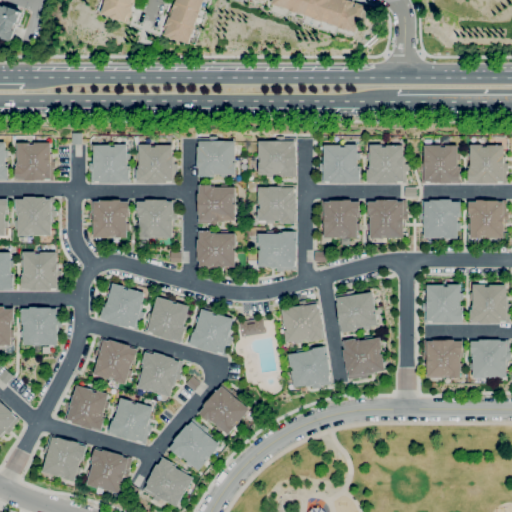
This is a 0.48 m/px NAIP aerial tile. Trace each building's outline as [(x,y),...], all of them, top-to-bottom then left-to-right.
[(125,21),(120,20),(119,20),(111,17),(111,16),(101,13),(104,4),(104,3),(104,0),(134,0),(130,12),(129,12),(125,21)] [(189,43),(163,34),(169,17),(172,6),(174,6),(175,1),(174,1),(174,0),(204,0),(204,1),(195,27),(193,34),(189,43)] [(356,32),(345,29),(345,30),(338,27),(338,26),(297,11),(296,13),(289,11),(289,10),(272,4),(273,0),(348,0),(355,2),(353,6),(355,7),(356,3),(365,6),(362,14),(361,14),(358,23),(359,23),(356,32)] [(10,41),(2,38),(3,37),(0,36),(0,4),(2,5),(1,6),(4,7),(5,6),(22,12),(18,23),(16,22),(13,29),(15,30),(12,40),(11,39),(10,41)] [(83,144),(72,144),(73,133),(83,133),(83,144)] [(215,177),(198,177),(198,138),(210,138),(210,136),(218,136),(218,141),(236,141),(236,162),(236,174),(228,174),(228,176),(221,176),(221,174),(215,174),(215,175),(215,177)] [(287,178),(280,178),(280,175),(274,175),(274,177),(267,177),(267,174),(259,174),(259,141),(277,141),(277,136),(285,136),(285,138),(297,137),(297,168),(295,168),(295,177),(287,177),(287,178)] [(8,180),(0,180),(0,142),(6,142),(6,167),(9,167),(9,179),(8,179),(8,180)] [(54,180),(16,180),(16,169),(15,169),(15,164),(18,164),(18,157),(15,157),(15,150),(18,150),(18,143),(30,143),(30,145),(35,145),(35,143),(51,143),(51,161),(56,161),(56,168),(54,168),(54,180)] [(92,182),(92,170),(90,170),(90,163),(93,163),(93,156),(95,156),(95,145),(111,145),(112,147),(116,146),(116,145),(127,144),(128,165),(128,169),(130,169),(130,182),(92,182)] [(157,183),(146,183),(137,182),(137,181),(137,171),(137,166),(139,166),(139,165),(140,165),(140,160),(137,160),(137,152),(140,152),(140,144),(152,144),(152,147),(157,147),(157,144),(174,145),(173,155),(174,155),(174,163),(179,163),(178,170),(173,170),(173,181),(167,181),(167,182),(157,182),(157,183)] [(377,182),(368,182),(368,169),(370,169),(370,165),(371,165),(371,160),(368,160),(368,152),(371,152),(371,144),(383,144),(383,147),(387,147),(387,145),(404,145),(404,156),(405,156),(405,168),(404,168),(404,182),(398,182),(398,183),(388,183),(388,184),(377,184),(377,182)] [(360,183),(322,183),(322,170),(320,170),(320,163),(323,163),(323,156),(325,156),(325,145),(342,145),(342,147),(346,147),(346,145),(358,145),(358,153),(361,153),(361,160),(358,160),(358,165),(359,165),(359,169),(360,169),(360,183)] [(461,183),(422,183),(422,170),(420,170),(421,163),(423,163),(423,156),(425,156),(425,145),(442,145),(442,147),(446,147),(446,145),(458,145),(458,154),(461,154),(461,161),(458,161),(458,164),(459,164),(459,169),(461,169),(461,183)] [(507,182),(468,182),(468,166),(470,166),(470,165),(471,165),(471,160),(468,160),(468,153),(471,153),(471,145),(483,145),(483,147),(487,147),(487,145),(504,145),(504,156),(506,155),(506,163),(509,163),(509,171),(507,171),(507,182)] [(295,224),(285,224),(285,223),(280,223),(280,221),(274,221),(274,224),(267,223),(267,221),(259,221),(259,187),(270,187),(270,186),(277,186),(277,181),(284,182),(284,187),(295,187),(295,193),(297,193),(296,203),(297,203),(297,214),(295,214),(295,224)] [(210,225),(210,223),(199,223),(198,185),(211,185),(211,186),(216,186),(216,187),(221,187),(221,184),(228,184),(228,187),(236,187),(236,199),(234,199),(234,204),(236,204),(236,220),(217,220),(217,225),(210,225)] [(417,198),(405,198),(405,187),(417,187),(417,198)] [(31,235),(19,235),(19,228),(16,228),(16,220),(19,220),(19,214),(16,214),(16,209),(16,199),(25,199),(25,197),(36,197),(46,197),(46,199),(52,199),(52,212),(53,225),(52,225),(52,235),(35,235),(35,233),(31,233),(31,235)] [(6,236),(0,235),(0,199),(8,199),(8,211),(8,214),(6,214),(6,221),(9,221),(9,227),(6,227),(6,236)] [(115,238),(115,236),(111,236),(111,237),(94,237),(94,227),(93,227),(92,219),(89,220),(89,212),(91,212),(91,200),(94,200),(94,201),(100,201),(100,200),(121,199),(121,201),(129,201),(129,213),(128,213),(128,217),(127,217),(127,237),(115,238)] [(152,238),(140,238),(140,230),(137,230),(137,222),(140,222),(140,217),(139,217),(139,213),(138,213),(138,201),(146,201),(146,199),(173,200),(173,212),(178,212),(178,220),(173,219),(173,237),(156,237),(156,236),(152,236),(152,238)] [(358,238),(346,238),(346,236),(341,236),(341,238),(324,237),(324,227),(323,227),(323,219),(320,219),(320,212),(322,212),(322,200),(332,200),(332,199),(352,199),(352,201),(361,201),(361,230),(358,230),(358,238)] [(458,239),(446,238),(425,238),(425,227),(423,227),(423,219),(420,219),(420,212),(422,212),(422,201),(430,201),(430,200),(440,200),(440,199),(452,199),(452,201),(461,201),(461,213),(459,213),(459,217),(458,217),(458,222),(461,222),(461,230),(458,230),(458,239)] [(382,239),(370,239),(370,230),(368,230),(368,223),(370,223),(371,218),(370,218),(370,213),(368,213),(368,201),(377,201),(377,200),(398,200),(398,201),(404,201),(404,202),(407,202),(407,212),(409,212),(408,220),(405,220),(405,227),(404,227),(404,238),(387,238),(382,238),(382,239)] [(487,238),(487,236),(483,236),(483,238),(471,238),(471,230),(468,230),(468,223),(471,223),(471,217),(470,217),(470,213),(469,213),(468,202),(477,201),(498,200),(499,201),(504,201),(504,202),(507,202),(507,212),(509,212),(509,220),(506,220),(506,227),(504,227),(504,238),(487,238)] [(216,272),(210,272),(210,271),(198,271),(198,231),(211,231),(211,233),(215,233),(236,233),(236,267),(216,267),(216,272)] [(297,270),(277,270),(277,268),(271,268),(271,267),(259,267),(259,250),(261,250),(261,245),(259,245),(259,233),(280,233),(284,233),(284,231),(295,231),(295,240),(297,240),(297,261),(296,261),(296,265),(297,265),(297,270)] [(327,262),(315,262),(315,251),(327,251),(327,262)] [(14,289),(0,289),(0,252),(12,252),(12,260),(14,260),(15,267),(12,267),(12,273),(12,277),(14,277),(14,289)] [(58,288),(52,289),(52,290),(31,290),(31,289),(22,289),(22,278),(21,273),(24,273),(24,266),(21,267),(21,260),(25,260),(25,252),(36,252),(36,254),(41,254),(41,252),(57,252),(57,270),(62,270),(62,278),(58,278),(58,288)] [(182,263),(170,263),(171,252),(182,252),(182,263)] [(125,286),(124,289),(129,290),(129,288),(145,293),(142,303),(143,303),(143,304),(144,304),(142,311),(145,312),(143,318),(141,318),(138,330),(100,319),(104,306),(106,307),(107,303),(108,303),(109,298),(107,297),(109,289),(112,290),(114,283),(125,286)] [(461,305),(461,309),(463,309),(463,321),(463,322),(444,322),(433,322),(433,321),(429,321),(429,323),(424,323),(424,310),(423,310),(423,303),(426,303),(426,296),(427,296),(427,284),(445,284),(445,286),(448,286),(448,284),(461,284),(461,292),(463,292),(463,299),(461,299),(461,305)] [(511,310),(510,310),(510,323),(505,323),(505,321),(501,321),(501,323),(491,323),(491,324),(479,324),(479,322),(470,322),(470,309),(473,309),(473,305),(473,300),(470,300),(470,292),(473,292),(473,284),(486,284),(486,286),(490,286),(490,285),(507,285),(507,295),(508,295),(508,304),(511,304),(511,310)] [(378,325),(358,328),(358,329),(354,329),(355,331),(342,333),(341,325),(340,325),(335,295),(347,293),(347,291),(354,290),(355,294),(373,292),(378,325)] [(182,343),(145,331),(148,320),(146,319),(148,313),(151,313),(153,307),(155,307),(158,296),(174,301),(173,303),(177,304),(178,302),(190,305),(184,325),(185,325),(184,329),(186,330),(182,343)] [(294,344),(294,341),(286,342),(282,309),(292,308),(292,307),(299,306),(298,301),(304,300),(305,302),(317,301),(319,309),(320,309),(321,319),(323,319),(324,330),(322,330),(323,339),(308,341),(308,339),(302,340),(303,343),(294,344)] [(0,306),(5,306),(5,309),(14,309),(14,320),(12,320),(12,325),(11,325),(11,330),(14,330),(14,338),(11,338),(11,345),(0,345),(0,306)] [(57,345),(41,345),(41,343),(36,343),(36,345),(24,345),(24,337),(21,337),(21,330),(24,330),(24,324),(21,324),(21,319),(22,319),(22,308),(30,308),(30,307),(52,307),(52,309),(57,309),(57,320),(61,320),(61,327),(57,327),(57,345)] [(227,355),(190,345),(193,332),(195,333),(198,323),(195,323),(197,316),(200,316),(202,309),(214,312),(213,314),(218,316),(218,314),(234,319),(231,330),(233,330),(231,337),(233,337),(231,345),(230,344),(227,355)] [(241,336),(239,321),(263,318),(265,327),(266,327),(266,332),(265,332),(266,333),(241,336)] [(362,379),(361,377),(348,379),(348,375),(350,374),(349,370),(347,371),(346,361),(345,361),(343,349),(345,349),(344,340),(356,338),(356,340),(360,340),(360,341),(381,337),(383,349),(380,350),(381,354),(383,354),(386,371),(375,372),(375,374),(367,375),(368,378),(362,379)] [(126,384),(114,381),(115,378),(111,377),(110,379),(94,374),(97,364),(96,364),(98,357),(95,356),(97,349),(98,349),(101,339),(110,341),(110,340),(130,346),(130,347),(138,350),(135,361),(134,360),(132,364),(126,384)] [(461,377),(448,377),(448,375),(444,375),(444,377),(427,377),(427,366),(426,366),(426,359),(423,359),(423,352),(424,352),(424,341),(433,341),(433,339),(455,339),(455,341),(463,341),(463,353),(462,353),(462,357),(461,357),(461,363),(463,363),(463,370),(461,370),(461,377)] [(507,378),(473,378),(473,370),(471,370),(470,361),(471,361),(471,341),(480,341),(480,339),(501,339),(501,341),(509,341),(509,352),(511,352),(511,359),(508,359),(508,368),(507,368),(507,378)] [(313,389),(312,386),(306,387),(305,385),(294,387),(288,354),(313,350),(313,348),(326,346),(327,354),(328,354),(331,375),(329,376),(330,380),(332,380),(332,384),(320,386),(320,388),(313,389)] [(169,395),(153,390),(154,388),(150,387),(149,391),(138,388),(140,380),(137,379),(140,372),(142,373),(144,368),(143,368),(144,364),(142,363),(146,352),(154,354),(155,352),(166,355),(166,356),(175,358),(175,360),(180,362),(181,360),(184,361),(180,374),(182,374),(180,380),(177,379),(175,386),(172,385),(169,395)] [(195,391),(186,384),(193,376),(201,383),(195,391)] [(228,434),(223,429),(221,432),(215,427),(217,425),(213,421),(211,423),(198,412),(223,382),(232,390),(234,389),(239,394),(236,397),(250,409),(228,434)] [(101,431),(68,421),(68,422),(64,421),(67,408),(65,408),(67,401),(71,402),(74,395),(77,385),(93,390),(93,391),(97,392),(97,390),(109,394),(107,401),(110,402),(108,409),(105,409),(103,414),(104,414),(103,418),(105,419),(102,430),(101,430),(101,431)] [(146,444),(141,443),(142,441),(138,439),(137,441),(117,435),(117,434),(109,432),(112,420),(114,421),(115,417),(116,417),(117,412),(114,411),(116,404),(119,405),(121,398),(133,401),(132,403),(137,404),(137,402),(153,407),(150,418),(152,418),(150,425),(153,426),(151,433),(149,432),(146,444)] [(0,436),(0,400),(14,413),(20,419),(12,428),(13,429),(8,434),(5,431),(0,436)] [(199,470),(183,456),(181,458),(168,447),(193,418),(202,426),(204,424),(210,429),(207,432),(220,444),(209,457),(208,456),(205,459),(207,461),(199,470)] [(75,481),(43,472),(46,461),(44,461),(46,454),(44,453),(46,446),(47,446),(51,434),(80,442),(79,444),(87,447),(83,461),(81,460),(75,481)] [(102,494),(97,492),(98,488),(87,485),(88,482),(85,481),(88,470),(91,470),(93,464),(90,464),(95,449),(103,451),(103,449),(132,458),(129,469),(131,470),(128,478),(124,476),(120,493),(104,489),(102,494)] [(177,507),(168,501),(167,503),(160,499),(159,502),(153,499),(154,497),(143,490),(145,486),(147,487),(148,483),(147,483),(152,474),(151,474),(161,457),(163,459),(164,457),(174,463),(173,465),(176,467),(194,478),(188,488),(186,487),(184,491),(186,492),(177,507)] [(134,499),(125,493),(131,484),(140,489),(134,499)]
